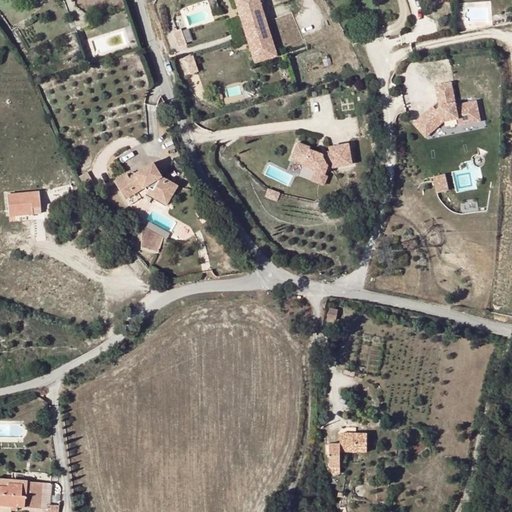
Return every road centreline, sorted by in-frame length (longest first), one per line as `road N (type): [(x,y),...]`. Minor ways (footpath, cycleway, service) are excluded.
road 1 (tertiary): [(137,0),(193,160),(269,274)]
road 2 (unclassified): [(269,274),(180,293),(68,368),(0,392)]
road 3 (residential): [(383,31),(370,44),(389,122),(389,187),(354,293)]
road 4 (tertiary): [(354,293),(511,329)]
